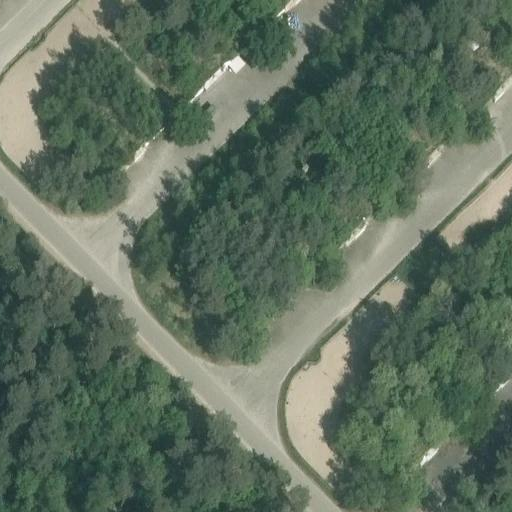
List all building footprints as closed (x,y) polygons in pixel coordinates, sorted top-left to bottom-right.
[(297,0),(276,0),(287,10),(297,0)] [(228,68),(176,15),(154,36),(206,89),(228,68)] [(511,83),(511,73),(465,25),(443,47),(495,100),(511,83)] [(148,147),(96,94),(74,115),(126,168),(148,147)] [(443,151),(391,98),(369,119),(421,172),(443,151)] [(368,224),(316,171),(294,192),(346,245),(368,224)] [(294,296),(242,243),(220,264),(272,318),(294,296)] [(511,375),(511,370),(462,320),(441,341),(493,394),(511,375)] [(441,446),(388,393),(367,414),(419,467),(441,446)]
